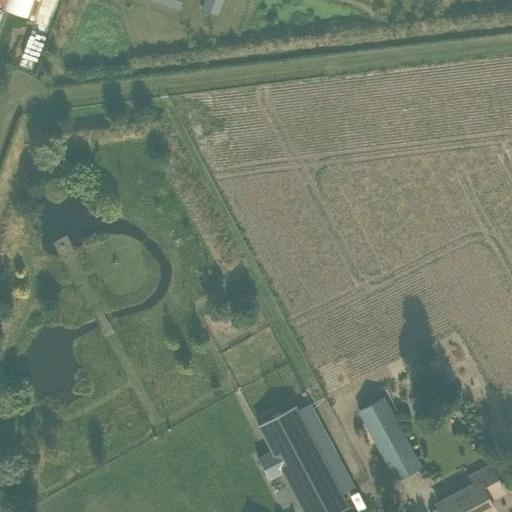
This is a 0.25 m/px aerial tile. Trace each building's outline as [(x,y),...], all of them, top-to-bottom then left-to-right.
[(147,0),(180,12),(184,0),(147,0)] [(205,0),(201,12),(220,19),(227,0),(205,0)] [(398,480),(418,470),(422,468),(384,397),(360,410),(398,480)] [(295,406),(292,400),(255,420),(271,450),(270,450),(270,451),(271,451),(282,470),(280,470),(281,471),(282,471),(304,511),(334,511),(348,505),(341,492),(342,492),(342,491),(340,491),(295,407),(296,407),(296,405),(295,406)] [(437,505),(440,511),(492,511),(495,510),(489,499),(504,491),(491,465),(471,477),(475,484),(437,505)]
